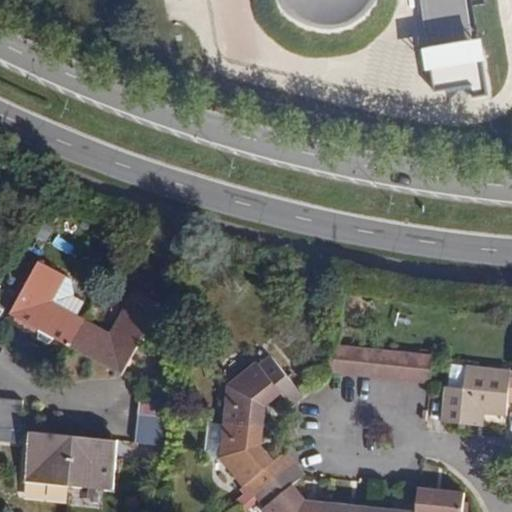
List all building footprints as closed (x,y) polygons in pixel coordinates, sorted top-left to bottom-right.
[(424,0),(439,95),(482,89),(468,0),(424,0)] [(70,347),(84,319),(58,305),(76,272),(49,257),(40,273),(31,272),(26,281),(33,288),(16,318),(70,347)] [(0,290),(0,318),(11,297),(0,290)] [(110,333),(84,319),(70,347),(122,375),(139,346),(147,347),(153,336),(147,329),(155,315),(127,300),(110,333)] [(335,341),(331,370),(430,385),(435,355),(335,341)] [(219,421),(261,425),(263,405),(278,392),(287,403),(299,392),(266,355),(255,363),(251,360),(223,383),(219,421)] [(511,403),(511,374),(511,375),(511,371),(466,367),(464,389),(445,387),(441,423),(477,427),(479,414),(506,417),(509,403),(511,403)] [(139,413),(167,416),(170,389),(142,386),(139,413)] [(0,397),(0,428),(20,430),(23,400),(0,397)] [(164,445),(167,416),(139,413),(136,442),(164,445)] [(251,495),(291,463),(282,451),(271,460),(259,444),(261,425),(219,421),(219,424),(203,422),(199,450),(203,456),(214,456),(238,485),(241,482),(251,495)] [(25,482),(69,486),(74,436),(30,431),(25,482)] [(118,440),(74,436),(69,486),(112,490),(118,440)] [(301,475),(291,463),(251,495),(261,507),(258,510),(259,511),(321,511),(323,502),(302,499),(289,484),(301,475)] [(417,511),(416,511),(463,511),(466,493),(419,488),(417,511)]
